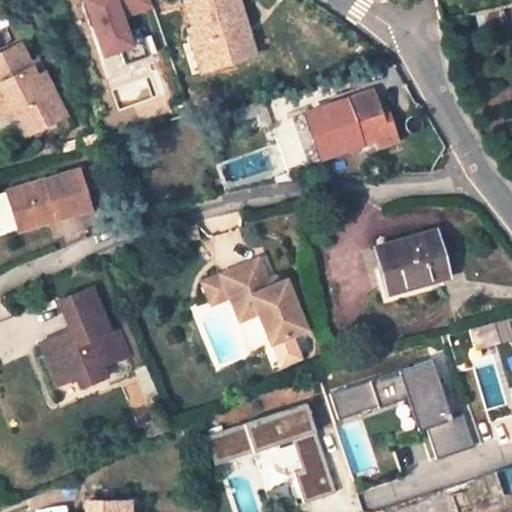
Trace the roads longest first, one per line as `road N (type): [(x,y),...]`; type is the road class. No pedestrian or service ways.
road 1 (residential): [(496,184),(358,182),(209,201)]
road 2 (residential): [(177,209),(121,226),(0,287)]
road 3 (residential): [(496,184),(422,40)]
